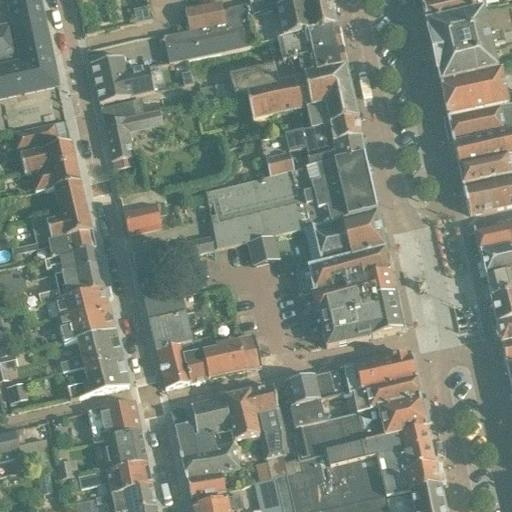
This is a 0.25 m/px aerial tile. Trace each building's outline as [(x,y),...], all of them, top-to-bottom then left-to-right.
[(0,102),(58,90),(38,0),(6,0),(12,25),(0,27),(0,102)] [(326,0),(253,17),(250,7),(228,13),(222,14),(225,27),(189,34),(163,40),(169,68),(185,64),(220,57),(267,47),(277,45),(335,30),(329,0),(326,0)] [(253,17),(326,0),(248,0),(250,7),(253,17)] [(483,0),(454,0),(422,8),(427,26),(483,12),(486,11),(483,0)] [(225,27),(222,14),(221,6),(185,14),(189,34),(225,27)] [(134,13),(136,26),(150,23),(147,10),(134,13)] [(427,26),(441,86),(497,73),(492,49),(504,46),(501,34),(488,37),(483,12),(427,26)] [(292,84),(344,71),(335,30),(277,45),(283,66),(285,66),(286,70),(288,69),(292,84)] [(277,45),(267,47),(272,67),(229,78),(231,85),(235,99),(246,97),(292,84),(288,69),(286,70),(285,66),(283,66),(277,45)] [(220,57),(185,64),(187,75),(189,75),(190,79),(223,72),(220,57)] [(137,74),(126,77),(124,66),(122,60),(90,67),(100,107),(154,95),(149,72),(137,74)] [(134,64),(124,66),(126,77),(137,74),(134,64)] [(284,139),(357,123),(344,71),(292,84),(246,97),(252,124),(306,112),(309,127),(284,132),(286,138),(284,138),(284,139)] [(499,72),(497,73),(441,86),(448,120),(511,106),(511,95),(505,97),(499,72)] [(156,92),(166,89),(162,73),(152,75),(156,92)] [(187,75),(181,77),(184,89),(192,87),(190,79),(189,75),(187,75)] [(231,85),(213,89),(216,103),(235,99),(231,85)] [(511,106),(448,120),(454,146),(511,134),(511,106)] [(104,127),(112,165),(130,161),(125,136),(162,128),(159,114),(148,117),(122,123),(104,127)] [(265,163),(360,142),(361,142),(357,123),(284,139),(260,145),(265,163)] [(16,154),(69,141),(65,124),(12,136),(16,154)] [(511,134),(454,146),(459,169),(511,158),(511,134)] [(269,180),(363,159),(360,142),(265,163),(269,180)] [(41,175),(75,166),(70,146),(22,158),(27,178),(34,176),(41,175)] [(464,190),(511,178),(511,158),(459,169),(463,189),(464,190)] [(305,232),(377,216),(363,159),(269,180),(253,185),(204,197),(212,240),(215,253),(247,246),(273,240),(305,232)] [(34,176),(32,177),(36,197),(38,196),(45,195),(54,192),(54,191),(79,185),(75,166),(41,175),(34,176)] [(511,178),(464,190),(471,218),(511,209),(511,178)] [(54,191),(54,192),(60,216),(85,209),(79,185),(54,191)] [(123,215),(163,207),(165,207),(161,190),(120,199),(123,215)] [(163,207),(123,215),(123,216),(128,239),(161,232),(159,220),(166,218),(163,207)] [(51,243),(91,235),(85,209),(60,216),(61,221),(46,225),(51,243)] [(385,252),(384,252),(377,216),(305,232),(313,270),(385,254),(385,252)] [(479,257),(480,257),(511,250),(511,225),(474,234),(479,257)] [(91,235),(51,243),(27,249),(28,255),(50,250),(53,261),(95,252),(91,235)] [(212,240),(184,247),(184,248),(187,258),(187,260),(215,253),(212,240)] [(273,240),(247,246),(253,269),(278,263),(273,240)] [(187,258),(184,248),(184,247),(161,252),(158,242),(130,250),(135,272),(164,265),(164,264),(187,258)] [(28,255),(27,249),(11,252),(13,259),(28,255)] [(485,282),(511,274),(511,250),(480,257),(485,282)] [(62,275),(98,267),(95,252),(53,261),(44,263),(46,273),(51,272),(51,270),(60,268),(62,275)] [(301,299),(310,297),(390,275),(391,274),(390,272),(385,254),(313,270),(295,274),(301,299)] [(198,259),(167,266),(169,277),(200,271),(198,259)] [(54,303),(103,291),(98,267),(62,275),(55,277),(59,292),(38,297),(40,306),(54,303)] [(143,302),(144,302),(162,297),(159,285),(165,283),(162,270),(137,276),(143,302)] [(511,274),(485,282),(491,301),(511,295),(511,274)] [(315,319),(318,318),(395,300),(394,297),(390,275),(310,297),(315,319)] [(57,323),(108,311),(103,291),(54,303),(58,320),(56,321),(57,323)] [(144,302),(149,325),(184,315),(178,293),(162,297),(144,302)] [(490,301),(496,326),(511,322),(511,295),(491,301),(490,301)] [(396,300),(395,300),(318,318),(326,350),(372,340),(372,341),(402,334),(401,331),(402,330),(396,300)] [(76,341),(114,332),(108,311),(57,323),(59,332),(60,332),(63,344),(76,341)] [(191,347),(191,345),(189,335),(194,334),(193,327),(195,327),(192,313),(184,315),(149,325),(157,355),(181,350),(191,347)] [(34,315),(24,317),(27,330),(37,328),(34,315)] [(511,322),(496,326),(500,341),(501,347),(511,344),(511,322)] [(97,368),(122,362),(114,332),(76,341),(81,360),(60,366),(62,376),(83,370),(97,367),(97,368)] [(238,345),(245,374),(261,371),(254,340),(238,344),(238,345)] [(184,359),(190,386),(208,382),(202,356),(216,353),(215,349),(214,341),(191,345),(191,347),(194,357),(184,359)] [(506,370),(511,368),(511,344),(501,347),(506,370)] [(208,382),(245,374),(238,345),(215,349),(216,353),(202,356),(208,382)] [(181,350),(157,355),(165,393),(190,387),(190,386),(184,359),(181,350)] [(343,372),(314,379),(320,405),(355,396),(415,382),(415,381),(409,357),(405,358),(390,361),(343,371),(343,372)] [(14,358),(0,362),(0,385),(8,384),(5,372),(17,369),(14,358)] [(97,367),(83,370),(87,386),(67,391),(70,404),(85,400),(85,401),(130,390),(122,362),(97,368),(97,367)] [(320,405),(314,379),(284,386),(289,412),(290,411),(316,405),(320,405)] [(360,416),(418,402),(419,402),(415,382),(355,396),(360,416)] [(9,404),(25,401),(22,386),(6,390),(9,404)] [(255,419),(277,414),(274,403),(272,391),(251,396),(255,419)] [(250,396),(223,402),(231,432),(234,446),(259,440),(255,419),(251,396),(250,396)] [(191,410),(197,439),(194,440),(191,427),(187,428),(184,411),(170,414),(174,431),(180,459),(215,451),(212,437),(231,432),(223,402),(191,410)] [(325,454),(425,430),(418,402),(360,416),(320,426),(295,432),(294,432),(301,460),(325,454)] [(104,444),(140,435),(134,405),(87,414),(93,446),(104,444)] [(316,405),(290,411),(295,432),(320,426),(316,405)] [(277,414),(255,419),(259,440),(285,434),(279,414),(277,414)] [(381,478),(435,469),(434,468),(425,430),(325,454),(328,469),(364,460),(367,475),(379,472),(381,478)] [(0,464),(20,460),(15,433),(0,436),(0,464)] [(285,435),(285,434),(259,440),(263,458),(265,463),(266,463),(282,459),(286,458),(285,435)] [(104,444),(110,473),(146,465),(140,435),(104,444)] [(49,465),(46,443),(19,447),(23,469),(49,465)] [(180,459),(186,484),(221,476),(239,473),(233,448),(215,451),(180,459)] [(299,475),(285,479),(270,482),(277,511),(332,511),(386,501),(381,478),(379,472),(367,475),(364,460),(328,469),(325,454),(301,460),(296,461),(296,463),(299,475)] [(284,467),(282,459),(266,463),(267,466),(267,467),(270,482),(285,479),(284,467)] [(21,461),(14,462),(15,470),(22,469),(21,461)] [(284,467),(285,479),(299,475),(296,463),(284,467)] [(77,470),(76,464),(56,468),(59,483),(73,481),(71,471),(77,470)] [(108,487),(111,499),(151,490),(146,465),(110,473),(78,480),(80,493),(108,487)] [(259,485),(270,482),(267,467),(267,466),(255,469),(259,485)] [(386,501),(439,490),(435,469),(381,478),(386,501)] [(225,495),(221,476),(186,484),(191,502),(225,495)] [(259,485),(253,486),(259,511),(277,511),(270,482),(259,485)] [(70,485),(71,492),(79,491),(78,484),(70,485)] [(143,511),(155,510),(151,490),(111,499),(95,502),(96,509),(106,507),(107,511),(143,511)] [(443,511),(439,491),(439,490),(386,501),(388,511),(443,511)] [(191,511),(239,511),(242,511),(239,498),(227,501),(191,509),(191,511)] [(388,511),(386,501),(332,511),(388,511)]
